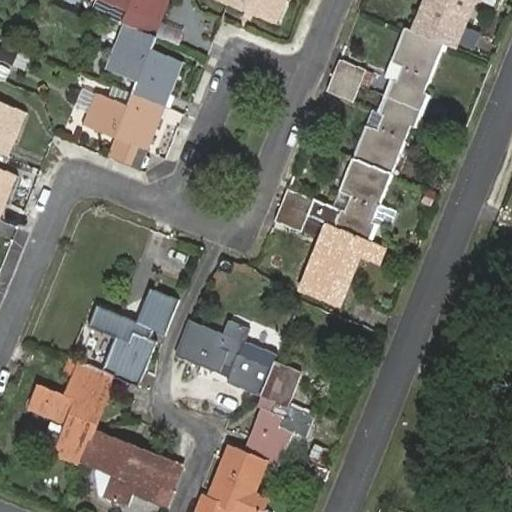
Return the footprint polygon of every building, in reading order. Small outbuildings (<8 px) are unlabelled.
[(162,22),(170,0),(100,0),(128,11),(124,23),(125,24),(156,36),(162,22)] [(217,0),(277,24),(286,0),(217,0)] [(479,0),(426,0),(414,31),(444,44),(455,48),(474,0),(476,0),(479,1),(479,0)] [(178,45),(183,30),(162,22),(156,36),(178,45)] [(166,106),(183,62),(151,49),(156,36),(125,24),(107,69),(139,82),(135,94),(166,106)] [(444,44),(414,31),(407,29),(387,77),(395,81),(388,96),(418,108),(444,44)] [(360,85),(367,69),(341,59),(334,75),(360,85)] [(354,101),(360,85),(334,75),(328,90),(354,101)] [(141,169),(166,106),(135,94),(130,106),(97,93),(85,125),(117,138),(110,156),(141,169)] [(392,173),(418,108),(388,96),(382,112),(374,109),(354,157),(392,173)] [(0,153),(9,157),(26,112),(0,101),(0,153)] [(379,203),(392,173),(354,157),(334,207),(289,189),(282,205),(308,215),(335,225),(365,237),(372,221),(391,228),(398,211),(379,203)] [(0,220),(18,175),(0,168),(0,220)] [(302,231),(308,215),(282,205),(276,220),(302,231)] [(357,256),(365,237),(335,225),(329,241),(321,238),(301,287),(339,302),(357,256)] [(379,264),(386,245),(365,237),(357,256),(379,264)] [(166,333),(180,299),(152,288),(139,321),(99,305),(90,327),(116,337),(103,371),(120,378),(139,386),(157,342),(150,339),(154,328),(166,333)] [(230,319),(224,333),(190,320),(175,355),(220,373),(223,366),(233,370),(228,382),(262,396),(276,362),(279,355),(246,342),(252,328),(230,319)] [(103,371),(69,357),(63,371),(72,374),(65,393),(39,383),(29,406),(67,421),(63,430),(53,455),(84,467),(85,464),(94,442),(98,433),(120,378),(103,371)] [(307,438),(316,415),(290,405),(303,372),(276,362),(262,396),(259,405),(262,407),(245,450),(268,460),(280,465),(293,433),(307,438)] [(63,430),(49,424),(39,449),(53,455),(63,430)] [(167,508),(183,468),(98,433),(94,442),(85,464),(99,470),(111,475),(103,496),(130,506),(134,495),(167,508)] [(268,460),(245,450),(231,444),(210,496),(205,494),(197,511),(233,511),(235,507),(248,511),(262,511),(269,498),(255,492),(268,460)] [(111,475),(99,470),(95,479),(94,492),(103,496),(111,475)]
